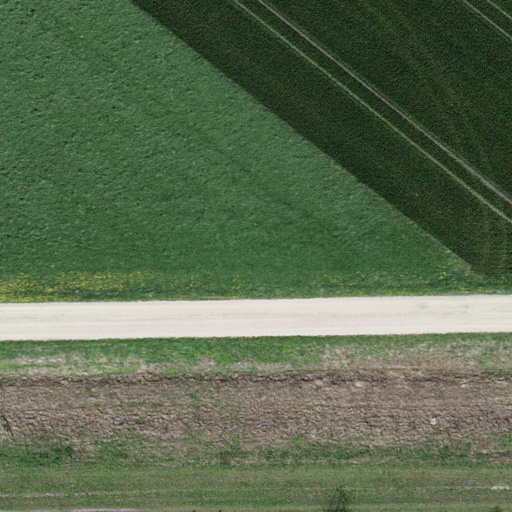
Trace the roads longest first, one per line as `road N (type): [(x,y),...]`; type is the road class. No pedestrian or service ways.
road 1 (track): [(0,331),(511,321)]
road 2 (track): [(0,489),(511,484)]
